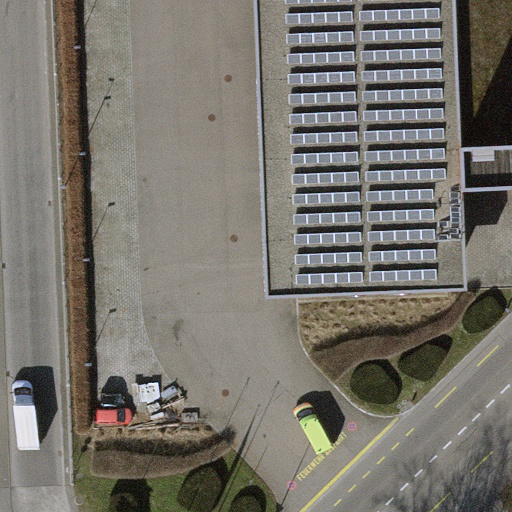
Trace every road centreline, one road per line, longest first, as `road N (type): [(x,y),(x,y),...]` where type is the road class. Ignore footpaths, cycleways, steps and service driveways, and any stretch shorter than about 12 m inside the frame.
road 1 (secondary): [(15,511),(0,174)]
road 2 (tertiary): [(511,383),(381,511)]
